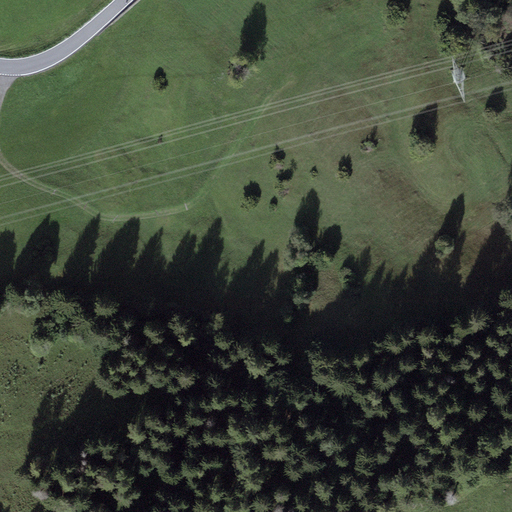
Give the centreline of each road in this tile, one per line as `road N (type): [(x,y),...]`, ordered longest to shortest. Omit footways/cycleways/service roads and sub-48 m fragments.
road 1 (track): [(0,155),(27,181),(99,217),(167,213),(195,203),(270,99)]
road 2 (tertiary): [(125,0),(48,59),(0,66)]
